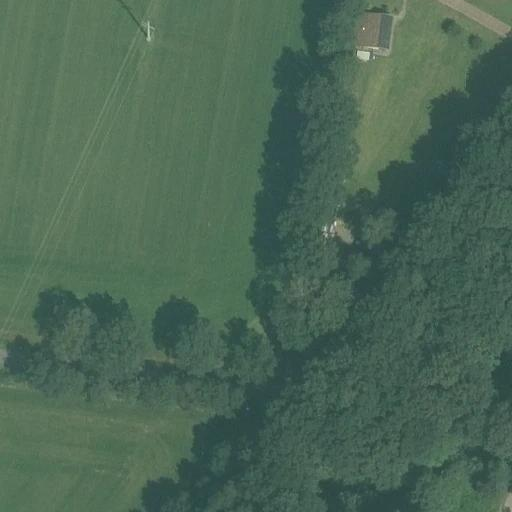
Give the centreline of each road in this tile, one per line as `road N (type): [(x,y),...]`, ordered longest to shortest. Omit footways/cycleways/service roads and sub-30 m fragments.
road 1 (unclassified): [(301,397),(511,107)]
road 2 (unclassified): [(0,359),(301,397)]
road 3 (unclassified): [(219,511),(301,397)]
